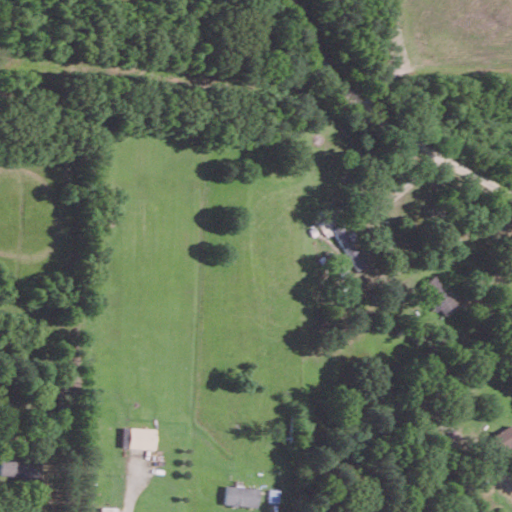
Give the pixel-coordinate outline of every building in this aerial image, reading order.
[(346,233),(344,227),(336,230),(351,270),(365,265),(352,231),(346,233)] [(444,314),(457,305),(434,274),(420,284),(431,299),(428,302),(435,311),(439,308),(444,314)] [(511,446),(511,428),(509,424),(484,439),(496,457),(511,446)] [(153,448),(154,428),(121,426),(120,447),(153,448)] [(0,474),(38,477),(39,458),(0,456),(0,474)] [(222,504),(256,505),(256,486),(223,485),(222,504)]
